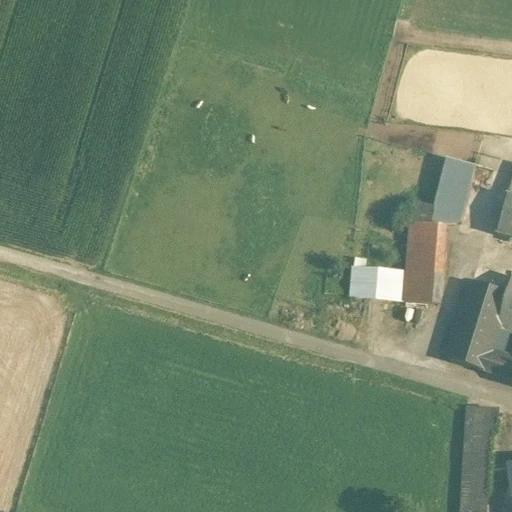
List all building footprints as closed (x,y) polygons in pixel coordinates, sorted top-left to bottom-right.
[(475,167),(448,160),(435,209),(415,203),(412,224),(447,227),(461,225),(475,167)] [(511,187),(499,235),(511,238),(511,187)] [(447,227),(412,224),(408,272),(405,304),(440,307),(447,227)] [(405,304),(408,272),(362,268),(359,300),(405,304)] [(508,294),(473,283),(449,360),(485,372),(494,343),(500,325),(505,310),(509,294),(508,294)] [(511,311),(505,310),(500,325),(511,328),(511,311)] [(505,346),(494,343),(485,372),(496,376),(501,361),(505,346)] [(511,368),(511,364),(501,361),(496,376),(509,380),(511,368)] [(500,412),(467,410),(466,433),(468,433),(493,435),(498,435),(500,412)] [(493,435),(468,433),(466,468),(491,470),(493,435)] [(491,470),(466,468),(466,484),(490,486),(491,470)] [(490,486),(466,484),(465,507),(488,508),(490,486)]
